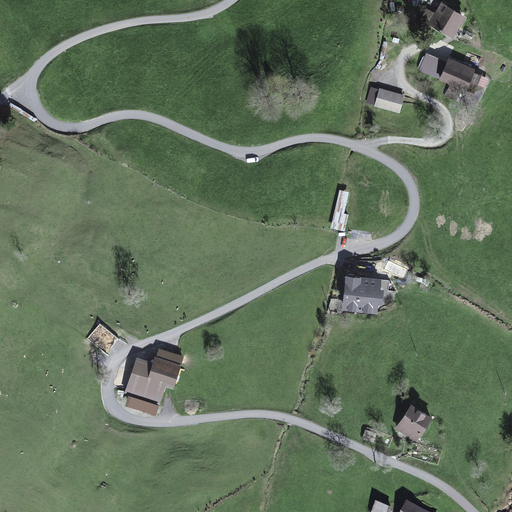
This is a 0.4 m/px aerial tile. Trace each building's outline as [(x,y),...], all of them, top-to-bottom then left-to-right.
[(426,7),(420,19),(453,38),(466,15),(441,0),(435,12),(426,7)] [(426,52),(419,70),(474,92),(483,72),(475,69),(476,67),(448,56),(447,60),(426,52)] [(405,94),(379,87),(379,88),(371,86),(366,103),(375,105),(374,106),(400,113),(405,94)] [(349,191),(340,189),(331,227),(345,231),(349,214),(344,212),(349,191)] [(408,267),(387,259),(383,271),(404,278),(408,267)] [(382,277),(346,273),(342,308),(377,312),(378,303),(383,303),(385,287),(381,287),(382,277)] [(153,360),(137,355),(125,392),(160,403),(166,386),(173,388),(184,355),(157,346),(153,360)] [(411,403),(395,428),(417,441),(433,416),(411,403)] [(365,428),(362,439),(374,443),(377,432),(365,428)] [(391,511),(392,510),(375,503),(371,511),(391,511)] [(426,511),(407,503),(402,511),(426,511)]
